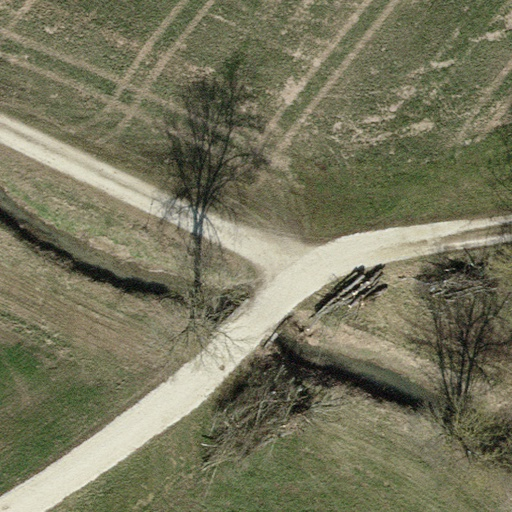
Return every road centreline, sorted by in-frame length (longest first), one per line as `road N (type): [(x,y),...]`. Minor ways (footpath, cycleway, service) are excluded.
road 1 (track): [(511,230),(300,261),(0,132)]
road 2 (track): [(34,511),(247,335),(300,261)]
